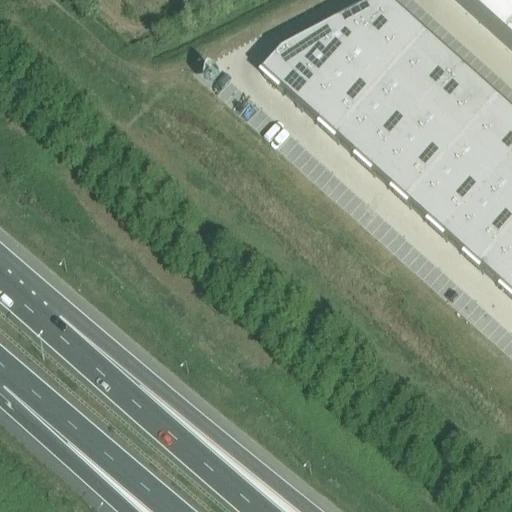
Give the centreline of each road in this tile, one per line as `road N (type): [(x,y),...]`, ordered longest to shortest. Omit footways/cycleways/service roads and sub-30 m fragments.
road 1 (motorway): [(317,511),(45,322)]
road 2 (motorway): [(265,511),(45,322)]
road 3 (motorway): [(3,367),(177,511)]
road 4 (motorway): [(3,367),(136,511)]
road 5 (track): [(162,80),(313,0)]
